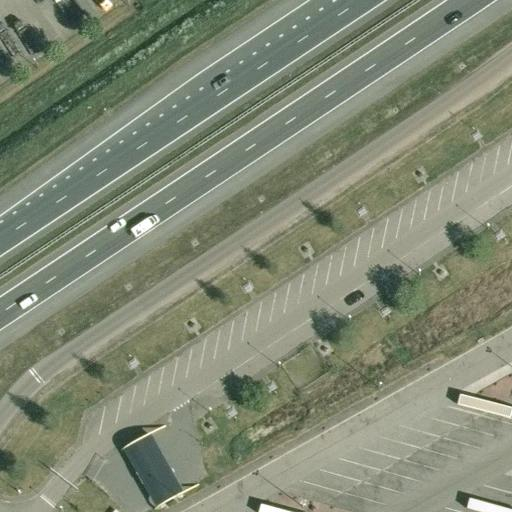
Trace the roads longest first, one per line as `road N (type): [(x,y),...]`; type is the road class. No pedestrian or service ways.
road 1 (motorway): [(0,321),(482,0)]
road 2 (motorway): [(347,0),(0,232)]
